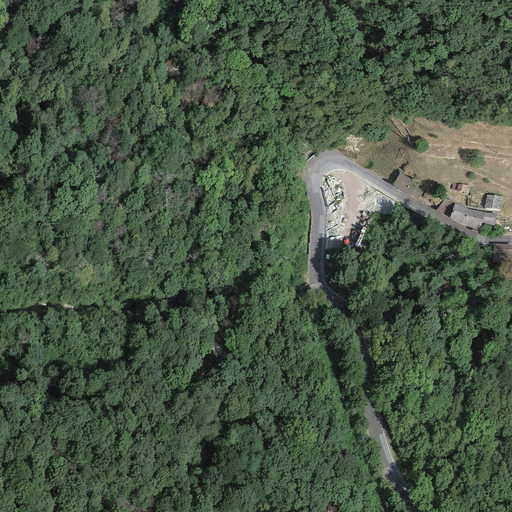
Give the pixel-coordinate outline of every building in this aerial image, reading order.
[(407,196),(414,180),(401,174),(393,189),(407,196)] [(423,201),(429,188),(414,182),(409,195),(423,201)] [(467,186),(458,184),(456,190),(465,193),(467,186)] [(503,197),(486,194),(484,208),(500,211),(503,197)] [(469,209),(454,204),(449,218),(463,225),(478,230),(482,223),(494,225),(496,215),(469,209)] [(511,245),(493,244),(491,260),(510,261),(511,245)]
